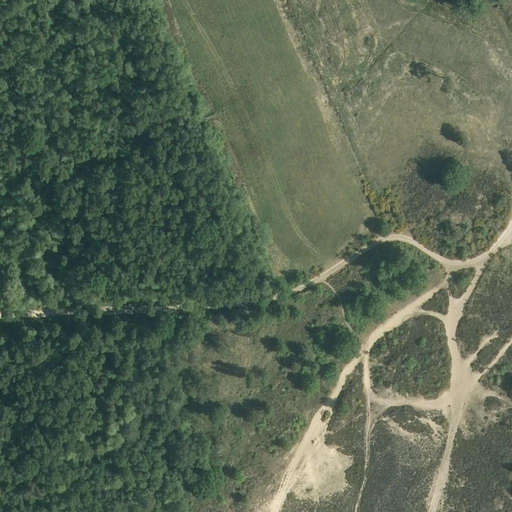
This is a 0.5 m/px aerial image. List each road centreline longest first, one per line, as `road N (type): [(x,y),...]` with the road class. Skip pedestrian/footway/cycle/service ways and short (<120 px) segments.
road 1 (track): [(320,278),(249,302),(0,313)]
road 2 (track): [(431,511),(458,390),(447,283)]
road 3 (track): [(275,511),(316,419),(365,349)]
road 4 (track): [(451,264),(389,237),(320,278)]
road 5 (track): [(365,349),(372,397),(456,403)]
